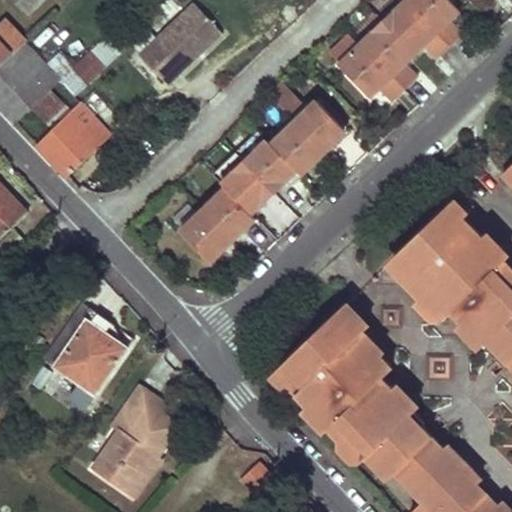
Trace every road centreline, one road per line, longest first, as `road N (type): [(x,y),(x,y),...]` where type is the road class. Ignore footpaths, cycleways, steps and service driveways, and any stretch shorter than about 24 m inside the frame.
road 1 (residential): [(199,350),(511,54)]
road 2 (residential): [(343,0),(96,232)]
road 3 (residential): [(349,511),(199,350)]
road 4 (residential): [(199,350),(96,232)]
road 5 (residential): [(96,232),(0,128)]
